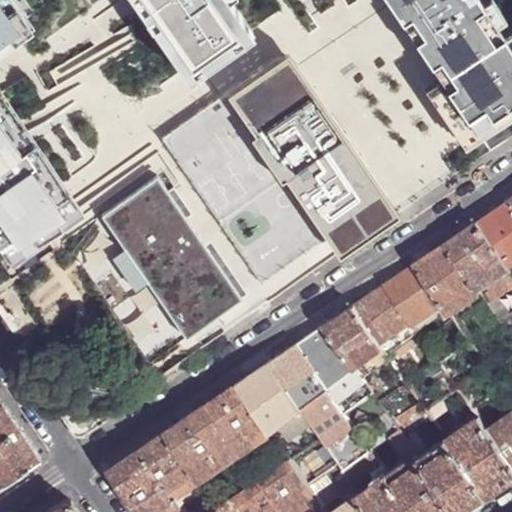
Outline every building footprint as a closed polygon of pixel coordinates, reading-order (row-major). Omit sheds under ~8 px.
[(0,0),(0,237),(16,259),(78,217),(20,136),(174,30),(193,58),(248,21),(233,0),(0,0)] [(482,0),(404,0),(450,68),(441,74),(475,124),(511,98),(511,25),(504,31),(482,0)] [(279,57),(275,58),(163,135),(263,281),(302,254),(298,249),(315,237),(319,242),(389,195),(346,132),(332,142),(321,126),(335,116),(300,64),(296,61),(293,58),(288,57),(284,56),(279,57)] [(332,142),(346,132),(335,116),(321,126),(332,142)] [(243,296),(158,173),(95,216),(178,339),(243,296)] [(509,261),(511,266),(511,265),(511,201),(510,199),(492,211),(479,220),(509,261)] [(504,264),(509,261),(479,220),(464,230),(449,240),(479,282),(483,279),(504,264)] [(315,237),(298,249),(302,254),(319,242),(315,237)] [(479,282),(449,240),(431,252),(417,262),(446,303),(452,311),(484,290),(479,282)] [(403,271),(387,282),(415,322),(446,303),(417,262),(403,271)] [(504,264),(483,279),(488,287),(496,298),(511,286),(511,274),(510,272),(504,264)] [(483,279),(479,282),(484,290),(488,287),(483,279)] [(40,319),(52,341),(126,303),(115,281),(40,319)] [(372,292),(356,303),(384,343),(416,323),(415,322),(387,282),(372,292)] [(384,343),(356,303),(340,314),(327,323),(357,366),(385,346),(384,343)] [(143,336),(139,330),(96,358),(117,390),(181,348),(164,322),(143,336)] [(357,366),(327,323),(296,344),(270,362),(305,412),(324,440),(341,464),(346,470),(375,450),(346,410),(374,391),(364,376),(357,366)] [(416,323),(384,343),(385,346),(390,352),(421,331),(416,323)] [(511,336),(483,355),(489,364),(511,348),(511,336)] [(385,346),(357,366),(364,376),(393,356),(390,352),(385,346)] [(305,412),(270,362),(252,373),(241,381),(275,431),(305,412)] [(275,431),(241,381),(222,394),(211,401),(246,451),(268,436),(275,431)] [(489,388),(509,416),(511,414),(511,396),(509,392),(501,381),(489,388)] [(430,409),(436,417),(467,396),(461,388),(430,409)] [(483,408),(488,417),(502,408),(496,400),(483,408)] [(18,424),(3,401),(0,402),(0,483),(41,456),(18,424)] [(176,425),(211,475),(246,451),(211,401),(176,425)] [(305,412),(275,431),(278,435),(288,450),(291,455),(294,459),(295,460),(324,440),(305,412)] [(511,414),(509,416),(490,429),(511,460),(511,414)] [(511,460),(490,429),(481,416),(450,437),(491,496),(509,484),(511,482),(511,460)] [(211,475),(176,425),(170,429),(204,479),(207,477),(211,475)] [(417,428),(406,436),(419,455),(421,457),(432,450),(417,428)] [(180,496),(204,479),(170,429),(156,438),(147,445),(180,496)] [(391,438),(408,462),(419,455),(406,436),(402,430),(391,438)] [(275,431),(268,436),(271,440),(278,435),(275,431)] [(491,496),(450,437),(432,450),(421,457),(460,511),(467,511),(476,506),(491,496)] [(324,440),(295,460),(312,484),(341,464),(324,440)] [(175,511),(186,505),(180,496),(147,445),(112,469),(123,485),(141,511),(175,511)] [(288,450),(281,455),(284,460),(291,455),(288,450)] [(374,471),(381,481),(391,474),(375,450),(346,470),(355,483),(374,471)] [(246,451),(211,475),(224,494),(259,470),(246,451)] [(419,455),(408,462),(391,474),(418,511),(460,511),(421,457),(419,455)] [(290,511),(318,493),(312,484),(295,460),(294,459),(264,479),(287,511),(290,511)] [(375,511),(362,493),(355,483),(346,470),(341,464),(312,484),(318,493),(331,511),(375,511)] [(418,511),(391,474),(381,481),(362,493),(375,511),(418,511)] [(210,482),(207,477),(204,479),(180,496),(186,505),(187,505),(211,488),(207,483),(210,482)] [(287,511),(264,479),(223,506),(227,511),(287,511)] [(211,488),(187,505),(191,511),(202,511),(219,501),(211,488)] [(290,511),(331,511),(318,493),(290,511)] [(46,511),(79,511),(72,501),(65,500),(46,511)]
